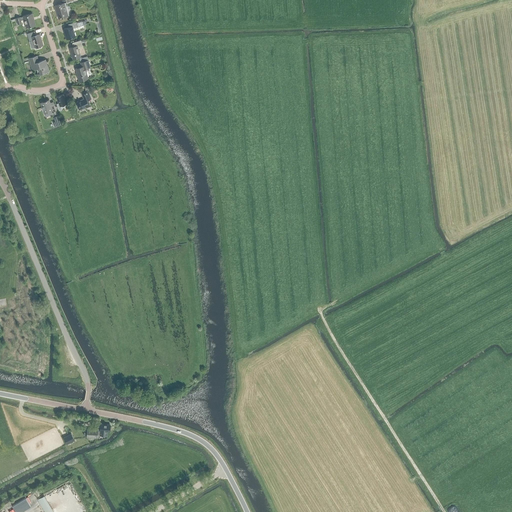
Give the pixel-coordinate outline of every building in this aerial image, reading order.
[(64,3),(55,6),(58,18),(67,15),(64,3)] [(32,19),(33,18),(32,14),(23,16),(23,17),(20,18),(20,17),(16,19),(18,24),(21,23),(21,21),(24,20),(26,27),(34,25),(32,19)] [(82,20),(77,22),(68,24),(69,27),(63,29),(66,39),(75,37),(73,29),(84,25),(82,20)] [(34,32),(27,34),(29,41),(33,40),(35,48),(36,50),(41,48),(41,46),(43,45),(39,34),(36,36),(34,32)] [(69,48),(72,59),(80,57),(78,48),(82,47),(81,40),(72,43),(73,47),(69,48)] [(29,59),(32,70),(37,68),(36,67),(38,67),(40,74),(49,71),(45,60),(38,62),(37,56),(29,59)] [(88,61),(81,63),(82,67),(75,69),(79,81),(88,78),(85,69),(90,68),(88,61)] [(88,99),(91,98),(88,91),(81,93),(84,99),(76,102),(79,110),(86,107),(86,108),(90,106),(88,99)] [(56,97),(59,104),(56,104),(58,110),(59,111),(60,111),(61,110),(62,109),(61,108),(61,106),(66,104),(68,109),(70,108),(72,107),(69,101),(66,102),(63,95),(56,97)] [(49,100),(40,103),(44,114),(51,111),(52,114),(57,113),(54,105),(51,106),(49,100)] [(107,430),(110,431),(110,425),(101,424),(100,430),(87,429),(87,437),(97,438),(97,435),(107,436),(107,430)] [(63,438),(67,444),(68,443),(74,440),(71,434),(63,438)] [(39,499),(45,511),(54,511),(46,495),(39,499)] [(34,502),(29,505),(32,511),(38,511),(39,511),(34,502)]
